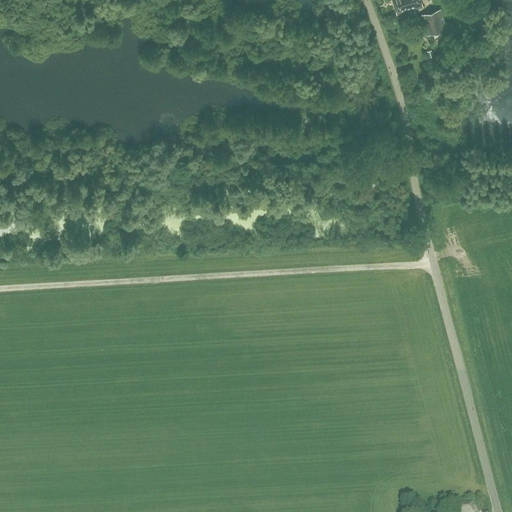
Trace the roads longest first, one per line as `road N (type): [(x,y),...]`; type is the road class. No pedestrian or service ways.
road 1 (unclassified): [(497,511),(425,234),(401,101),(366,0)]
road 2 (track): [(0,288),(432,262)]
